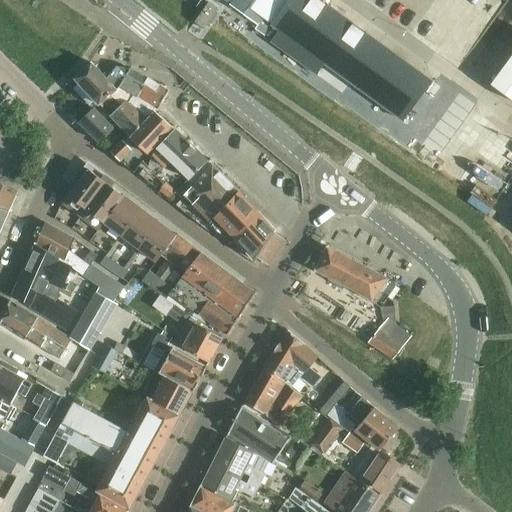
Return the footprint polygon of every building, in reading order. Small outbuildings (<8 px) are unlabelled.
[(271,26),(291,0),(222,0),(259,25),(263,20),(270,28),(271,26)] [(402,121),(431,81),(319,0),(291,0),(271,26),(285,36),(277,46),(316,74),(324,64),(402,121)] [(193,23),(204,31),(218,10),(208,3),(193,23)] [(470,28),(463,58),(478,62),(483,43),(487,44),(490,33),(470,28)] [(511,54),(490,85),(511,100),(511,54)] [(134,96),(147,80),(130,71),(116,68),(106,81),(91,65),(75,79),(98,105),(111,95),(119,89),(121,85),(122,86),(120,88),(134,96)] [(146,119),(153,112),(155,109),(157,110),(168,93),(147,80),(134,96),(120,88),(122,86),(121,85),(119,89),(111,95),(120,100),(117,103),(120,105),(123,102),(128,104),(146,119)] [(129,138),(146,119),(128,104),(123,102),(120,105),(109,117),(129,138)] [(508,167),(511,163),(511,124),(494,108),(471,133),(508,167)] [(80,124),(100,144),(112,128),(93,110),(80,124)] [(153,112),(146,119),(129,138),(146,155),(171,129),(153,112)] [(171,163),(189,181),(207,162),(175,131),(157,149),(158,150),(154,153),(153,157),(165,169),(171,163)] [(418,131),(412,142),(424,148),(430,137),(418,131)] [(119,161),(130,149),(124,143),(112,155),(119,161)] [(214,218),(238,192),(212,166),(184,197),(211,224),(215,219),(214,218)] [(81,218),(107,184),(89,170),(63,204),(81,218)] [(0,231),(4,223),(10,209),(18,192),(0,184),(0,231)] [(104,223),(124,197),(107,184),(81,218),(98,232),(104,223)] [(481,186),(475,195),(495,208),(501,199),(481,186)] [(235,239),(257,212),(238,192),(214,218),(215,219),(235,239)] [(122,237),(142,210),(124,197),(104,223),(122,237)] [(139,250),(159,223),(142,210),(122,237),(139,250)] [(258,258),(275,233),(274,232),(275,230),(257,212),(235,239),(235,240),(254,260),(256,261),(257,258),(258,258)] [(177,237),(176,236),(159,223),(139,250),(157,263),(161,256),(177,237)] [(83,276),(91,267),(68,251),(73,240),(45,224),(35,245),(59,258),(64,261),(62,264),(70,267),(83,276)] [(185,274),(201,254),(177,235),(176,236),(177,237),(161,256),(167,261),(156,276),(170,286),(174,281),(168,277),(176,267),(185,274)] [(23,273),(12,297),(68,330),(78,313),(51,297),(56,287),(61,289),(70,267),(62,264),(57,261),(59,258),(35,245),(23,273)] [(363,298),(380,308),(398,285),(328,248),(327,250),(315,271),(314,273),(342,290),(344,288),(362,298),(363,298)] [(183,277),(196,286),(239,319),(255,294),(201,254),(185,274),(183,277)] [(101,265),(123,280),(129,272),(106,257),(101,265)] [(83,276),(90,281),(99,287),(114,297),(117,299),(125,287),(92,264),(91,267),(83,276)] [(174,289),(183,277),(185,274),(176,267),(168,277),(174,281),(170,286),(174,289)] [(170,286),(156,276),(150,272),(143,281),(172,303),(198,322),(202,317),(227,336),(237,320),(194,288),(196,286),(183,277),(174,289),(170,286)] [(117,302),(97,291),(91,301),(88,307),(81,319),(101,330),(117,302)] [(1,323),(60,360),(71,340),(10,302),(1,323)] [(197,324),(198,322),(172,303),(165,312),(169,314),(168,315),(185,328),(187,325),(194,329),(183,349),(209,363),(223,339),(197,324)] [(378,331),(402,349),(412,337),(387,320),(378,331)] [(264,368),(291,388),(299,378),(313,389),(321,378),(309,368),(318,357),(306,346),(288,331),(264,368)] [(393,360),(402,349),(378,331),(368,344),(393,360)] [(166,377),(193,393),(207,367),(165,344),(167,340),(159,336),(153,346),(165,353),(162,358),(167,361),(160,374),(166,377)] [(106,347),(98,363),(107,368),(116,352),(106,347)] [(65,369),(76,375),(84,360),(74,354),(65,369)] [(76,375),(65,369),(60,365),(54,374),(69,383),(75,376),(76,375)] [(18,393),(26,398),(33,385),(25,380),(0,366),(0,400),(11,406),(18,393)] [(291,389),(291,388),(264,368),(245,402),(273,420),(280,409),(288,414),(301,396),(291,389)] [(181,416),(193,393),(166,377),(153,400),(181,416)] [(314,405),(325,415),(350,387),(339,377),(314,405)] [(153,400),(148,397),(128,433),(127,435),(145,444),(151,433),(167,441),(181,416),(153,400)] [(348,414),(361,425),(357,430),(366,438),(380,449),(399,428),(375,408),(362,398),(348,414)] [(33,419),(47,426),(58,407),(45,400),(33,419)] [(0,419),(4,418),(10,407),(0,401),(0,419)] [(127,435),(128,433),(73,403),(44,457),(57,464),(68,443),(109,466),(95,491),(130,510),(144,484),(167,441),(151,433),(145,444),(127,435)] [(228,436),(274,464),(292,437),(243,406),(228,436)] [(311,445),(323,454),(342,429),(330,420),(311,445)] [(366,438),(357,430),(354,428),(344,443),(357,451),(366,438)] [(0,429),(0,454),(17,464),(25,468),(35,449),(0,429)] [(248,480),(259,486),(265,475),(261,473),(268,461),(253,453),(253,452),(226,438),(215,460),(241,474),(242,473),(249,476),(248,480)] [(383,452),(382,453),(372,446),(354,473),(382,493),(400,466),(383,452)] [(0,469),(11,476),(17,464),(0,454),(0,469)] [(259,486),(248,480),(246,484),(238,480),(239,478),(213,465),(201,487),(228,500),(234,488),(254,497),(259,486)] [(43,479),(64,491),(71,479),(50,467),(43,479)] [(359,480),(358,481),(342,471),(340,474),(344,476),(324,504),(334,511),(368,511),(379,496),(359,480)] [(299,491),(316,504),(322,495),(318,492),(319,491),(306,482),(299,491)] [(128,511),(130,510),(95,491),(82,484),(77,492),(89,498),(88,500),(94,504),(89,511),(128,511)] [(250,511),(228,500),(201,487),(191,507),(202,511),(231,511),(232,511),(250,511)] [(327,511),(316,504),(299,491),(295,488),(291,496),(300,503),(299,504),(303,506),(301,509),(304,511),(315,511),(316,511),(327,511)] [(26,511),(53,511),(60,501),(39,490),(26,511)]
